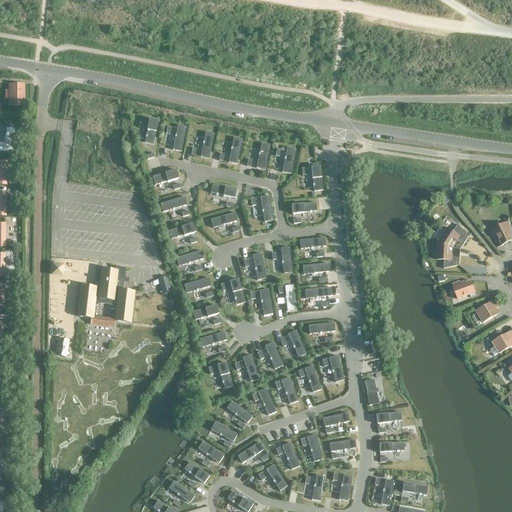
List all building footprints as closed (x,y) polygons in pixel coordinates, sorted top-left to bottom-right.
[(9,106),(23,106),(23,86),(9,86),(9,94),(6,94),(6,100),(9,100),(9,106)] [(153,146),(158,122),(152,120),(149,120),(147,131),(146,137),(145,139),(146,139),(145,144),(153,146)] [(181,153),(186,128),(177,126),(175,136),(174,138),(175,138),(172,151),(181,153)] [(5,144),(0,143),(0,152),(14,153),(14,144),(15,129),(5,129),(5,137),(4,141),(5,141),(5,144)] [(209,160),(214,135),(205,133),(203,143),(202,143),(202,145),(203,145),(200,158),(209,160)] [(237,165),(242,140),(233,139),(231,149),(230,148),(230,150),(231,151),(228,164),(237,165)] [(264,171),(269,146),(261,144),(259,154),(258,154),(258,156),(256,169),(264,171)] [(290,175),(295,150),(287,149),(285,158),(284,158),(284,160),(281,173),(290,175)] [(322,192),(320,167),(311,168),(312,180),(313,185),(312,185),(313,187),(314,192),(322,192)] [(178,180),(176,171),(152,178),(155,186),(160,184),(160,185),(162,184),(167,182),(167,183),(178,180)] [(234,200),(236,191),(212,186),(210,194),(215,195),(215,196),(217,196),(223,197),(234,200)] [(273,222),(268,197),(260,198),(262,211),(261,211),(262,213),(264,223),(273,222)] [(174,210),(187,206),(184,198),(160,205),(162,213),(172,210),(172,211),(174,210)] [(316,209),(315,204),(291,206),(292,212),(303,211),(303,210),(308,210),(309,210),(310,210),(316,209)] [(237,222),(235,214),(210,221),(213,229),(222,226),(223,227),(224,226),(237,222)] [(493,230),(502,246),(511,241),(511,239),(508,231),(511,229),(508,223),(493,230)] [(195,234),(192,225),(169,232),(171,240),(176,239),(177,239),(179,239),(178,238),(184,237),(195,234)] [(437,243),(448,247),(453,239),(457,242),(459,240),(464,244),(468,238),(458,226),(453,233),(447,229),(437,243)] [(325,247),(324,239),(299,241),(300,250),(310,249),(310,250),(312,249),(325,247)] [(448,247),(437,243),(436,261),(444,261),(443,270),(459,266),(460,259),(453,258),(453,256),(447,256),(448,247)] [(292,274),(289,248),(280,249),(282,262),(281,262),(281,264),(282,264),(283,274),(292,274)] [(202,260),(200,252),(176,259),(178,267),(188,264),(188,265),(190,264),(202,260)] [(265,280),(261,255),(252,256),(255,269),(254,269),(254,271),(255,271),(257,281),(265,280)] [(328,273),(327,264),(302,267),(303,275),(313,274),(313,275),(315,275),(315,274),(328,273)] [(99,305),(101,304),(106,304),(111,306),(116,310),(115,319),(114,322),(130,323),(134,293),(122,291),(124,279),(125,269),(115,268),(115,272),(102,270),(99,289),(91,288),(81,287),(77,317),(92,319),(93,317),(94,307),(99,305)] [(171,293),(166,277),(158,280),(163,296),(171,293)] [(210,287),(208,279),(184,286),(186,294),(196,292),(198,291),(210,287)] [(245,303),(238,280),(230,282),(233,294),(234,293),(235,299),(235,301),(236,300),(237,306),(245,303)] [(459,282),(452,285),(458,300),(469,296),(470,299),(476,296),(471,282),(460,286),(459,282)] [(295,311),(293,286),(284,287),(285,297),(285,299),(287,312),(295,311)] [(331,297),(330,289),(304,291),(305,300),(315,299),(317,299),(331,297)] [(272,315),(267,290),(259,292),(261,302),(260,302),(260,304),(261,304),(263,317),(272,315)] [(494,302),(489,304),(476,313),(476,314),(472,316),(472,318),(476,325),(478,325),(482,323),(483,324),(498,314),(496,310),(498,308),(494,302)] [(218,315),(216,306),(192,313),(195,321),(200,320),(202,320),(202,319),(207,318),(218,315)] [(114,322),(115,319),(93,317),(92,319),(92,325),(114,328),(114,325),(114,322)] [(334,333),(333,324),(308,326),(309,335),(319,334),(319,335),(321,334),(334,333)] [(305,355),(296,332),(288,335),(293,347),(292,347),(293,349),(294,349),(297,358),(305,355)] [(498,333),(487,340),(492,349),(490,351),(494,357),(498,354),(499,355),(511,346),(511,334),(511,332),(501,338),(498,333)] [(226,341),(223,333),(198,341),(200,349),(211,346),(213,346),(213,345),(226,341)] [(282,367),(273,344),(265,347),(270,359),(269,359),(270,361),(274,370),(282,367)] [(258,380),(251,356),(242,358),(246,371),(246,373),(247,373),(250,383),(258,380)] [(343,381),(337,357),(328,359),(332,372),(331,372),(332,374),(335,383),(343,381)] [(511,360),(503,367),(508,372),(510,371),(511,373),(511,374),(508,377),(511,383),(511,382),(511,360)] [(232,388),(225,363),(217,366),(220,379),(220,381),(221,381),(224,390),(232,388)] [(312,367),(304,370),(308,382),(308,384),(309,384),(312,394),(321,391),(312,367)] [(297,402),(289,379),(281,381),(285,394),(285,396),(286,396),(289,405),(297,402)] [(373,381),(364,382),(369,407),(378,405),(373,381)] [(276,413),(265,390),(257,393),(263,405),(262,406),(263,407),(264,407),(268,417),(276,413)] [(252,417),(231,402),(226,409),(234,415),(234,416),(236,417),(247,424),(252,417)] [(401,422),(400,413),(376,416),(377,425),(388,424),(388,423),(394,423),(396,423),(395,422),(401,422)] [(349,423),(347,414),(322,420),(324,428),(337,425),(337,426),(339,425),(349,423)] [(237,435),(215,423),(210,431),(219,436),(221,437),(232,443),(237,435)] [(322,460),(315,436),(306,438),(310,451),(310,453),(311,453),(314,462),(322,460)] [(355,449),(354,441),(329,445),(330,453),(340,452),(341,452),(343,452),(342,451),(355,449)] [(223,457),(202,442),(197,449),(206,455),(205,456),(207,457),(207,456),(218,464),(223,457)] [(255,456),(263,451),(259,443),(237,457),(242,464),(253,457),(253,458),(255,457),(255,456)] [(403,452),(403,443),(379,445),(379,454),(391,453),(396,452),(396,453),(398,453),(398,452),(403,452)] [(299,467),(289,444),(281,447),(286,459),(286,460),(287,461),(291,471),(299,467)] [(209,477),(189,463),(184,470),(188,473),(188,474),(190,475),(190,474),(194,477),(203,485),(209,477)] [(286,487),(273,466),(266,470),(273,482),(272,482),(273,484),(274,483),(279,492),(286,487)] [(320,503),(324,478),(316,476),(314,486),(313,486),(313,488),(314,488),(311,501),(320,503)] [(347,502),(351,477),(343,476),(341,486),(340,486),(340,488),(341,488),(338,501),(347,502)] [(389,507),(393,482),(385,480),(383,490),(382,490),(382,492),(383,492),(380,505),(389,507)] [(194,497),(174,483),(169,489),(174,493),(175,494),(180,497),(189,504),(194,497)] [(426,497),(427,488),(403,484),(401,493),(413,495),(413,494),(418,495),(418,496),(420,496),(426,497)] [(248,511),(252,506),(232,492),(227,499),(232,502),(231,503),(233,504),(233,503),(238,506),(238,507),(245,511),(248,511)] [(172,511),(158,502),(153,509),(157,511),(156,511),(172,511)]
